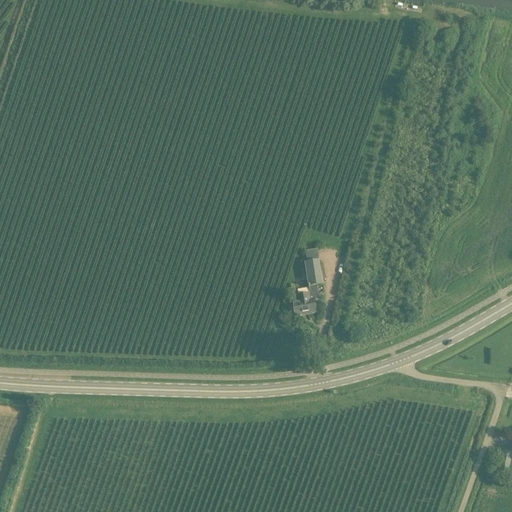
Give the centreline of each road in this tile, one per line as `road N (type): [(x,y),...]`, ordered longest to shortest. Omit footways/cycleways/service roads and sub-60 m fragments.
road 1 (primary): [(398,362),(347,379),(236,393),(0,382)]
road 2 (unclassified): [(460,511),(497,391),(414,375),(398,362)]
road 3 (primary): [(398,362),(511,303)]
